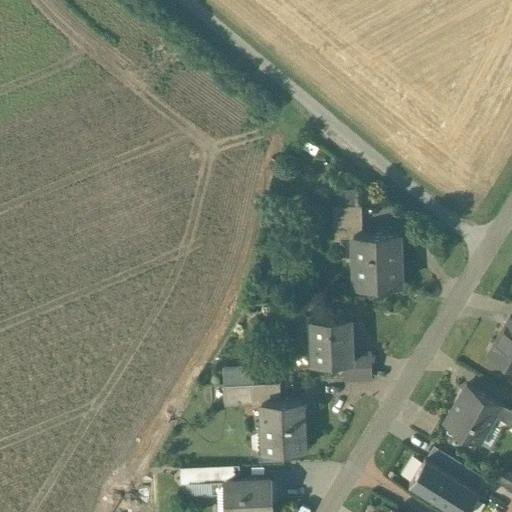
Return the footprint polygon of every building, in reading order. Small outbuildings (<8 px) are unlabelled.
[(361,204),(332,205),(334,239),(354,238),(354,231),(362,231),(361,204)] [(362,231),(354,231),(354,238),(356,283),(401,281),(399,229),(362,231)] [(302,300),(276,301),(277,319),(303,318),(302,300)] [(349,315),(312,316),(313,360),(351,359),(349,315)] [(511,317),(509,316),(489,351),(511,364),(511,378),(511,381),(511,317)] [(278,381),(252,382),(253,401),(261,401),(261,399),(279,399),(278,381)] [(252,382),(223,383),(224,403),(253,401),(252,382)] [(502,404),(467,383),(445,420),(479,441),(502,404)] [(279,399),(261,399),(261,401),(263,449),(303,447),(301,398),(279,399)] [(452,471),(425,455),(409,481),(436,497),(452,471)] [(208,464),(180,465),(180,480),(209,479),(208,464)] [(463,511),(479,488),(452,471),(436,497),(459,511),(463,511)] [(270,511),(269,475),(225,477),(226,511),(270,511)]
